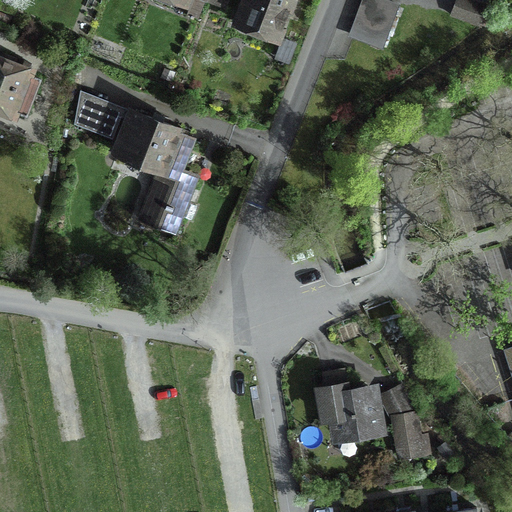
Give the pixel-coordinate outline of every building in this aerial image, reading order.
[(291,0),(245,0),(237,22),(278,37),(291,0)] [(400,7),(383,0),(370,0),(356,34),(383,45),(400,7)] [(482,0),(466,0),(465,0),(458,0),(454,12),(478,21),(484,7),(480,6),(482,0)] [(29,70),(0,58),(0,107),(13,112),(14,110),(27,115),(41,77),(28,72),(29,70)] [(122,139),(133,111),(91,95),(80,123),(122,139)] [(147,201),(180,214),(195,176),(178,170),(190,140),(178,135),(180,129),(133,111),(122,139),(116,153),(159,170),(147,201)] [(373,390),(356,393),(355,387),(344,389),(344,385),(321,389),(326,415),(335,414),(339,432),(379,426),(373,390)] [(413,411),(393,414),(400,456),(420,452),(413,411)]
